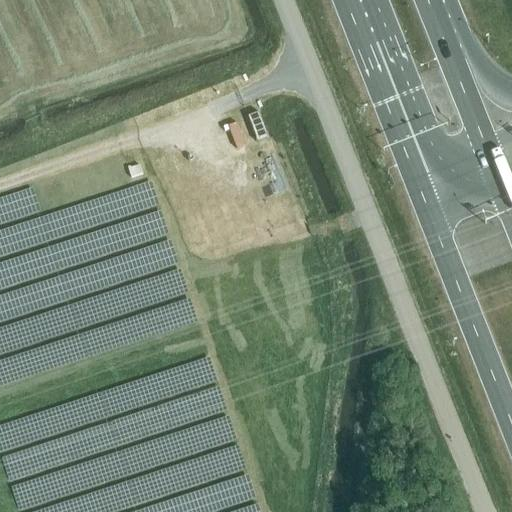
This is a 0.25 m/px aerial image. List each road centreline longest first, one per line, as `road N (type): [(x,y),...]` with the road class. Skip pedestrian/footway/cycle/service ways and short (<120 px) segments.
road 1 (unclassified): [(484,511),(282,0)]
road 2 (primary): [(422,198),(511,428)]
road 3 (primary): [(344,0),(422,198)]
